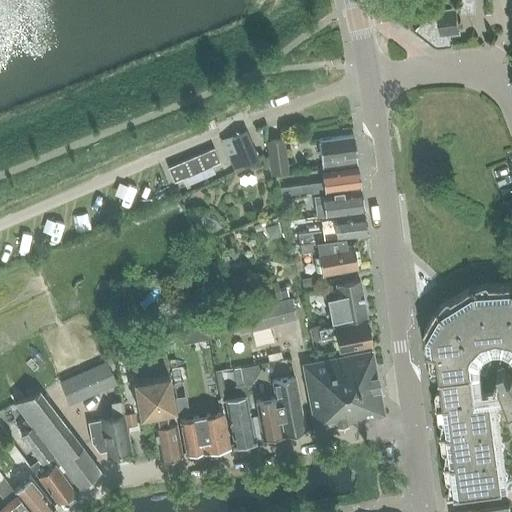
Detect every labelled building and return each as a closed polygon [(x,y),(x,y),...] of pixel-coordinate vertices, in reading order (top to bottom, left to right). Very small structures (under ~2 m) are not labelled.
[(455,7),(455,8),(439,10),(439,9),(438,9),(440,18),(431,20),(424,24),(418,30),(415,28),(414,29),(433,44),(437,46),(441,46),(451,45),(449,33),(457,32),(458,33),(460,33),(456,7),(455,7)] [(257,156),(246,131),(232,137),(239,153),(229,157),(231,163),(240,160),(243,167),(260,160),(265,157),(264,153),(257,156)] [(323,170),(357,165),(356,155),(357,155),(354,134),(318,139),(323,170)] [(288,172),(284,138),(267,140),(272,174),(288,172)] [(219,161),(213,147),(169,166),(175,181),(182,177),(212,165),(219,161)] [(280,196),(290,195),(361,186),(358,166),(322,171),(323,181),(279,187),(280,196)] [(364,210),(361,189),(314,195),(317,216),(364,210)] [(298,233),(300,242),(345,236),(368,234),(365,213),(332,217),(333,228),(298,233)] [(213,217),(207,215),(201,215),(195,217),(200,228),(202,227),(204,227),(207,228),(209,230),(210,232),(221,226),(218,221),(213,217)] [(321,273),(358,266),(353,241),(346,242),(345,236),(300,242),(302,253),(317,250),(321,273)] [(307,287),(316,285),(315,275),(305,277),(307,287)] [(336,283),(338,295),(328,297),(332,321),(367,315),(361,279),(336,283)] [(454,475),(453,475),(451,475),(448,495),(449,496),(503,489),(491,398),(478,399),(473,360),(477,352),(483,345),(492,340),(501,339),(511,340),(511,341),(511,283),(475,285),(438,307),(437,308),(425,329),(426,330),(427,330),(429,347),(429,349),(438,351),(441,375),(439,375),(439,376),(441,376),(445,404),(437,405),(437,407),(445,406),(446,416),(444,416),(441,435),(441,437),(449,436),(450,446),(448,445),(445,465),(445,466),(452,465),(454,475)] [(266,303),(282,300),(279,285),(262,289),(266,303)] [(282,300),(266,303),(236,310),(241,332),(296,319),(291,298),(282,300)] [(340,351),(370,345),(372,344),(367,319),(319,328),(321,338),(337,335),(340,351)] [(302,362),(315,428),(385,415),(373,349),(351,353),(316,360),(302,362)] [(134,377),(134,378),(140,413),(156,410),(165,409),(175,407),(166,354),(147,357),(150,374),(134,377)] [(59,381),(70,404),(117,383),(107,360),(59,381)] [(503,388),(498,389),(499,397),(506,396),(511,407),(511,406),(511,377),(509,378),(505,367),(499,370),(503,380),(501,381),(503,388)] [(296,375),(295,375),(275,380),(278,396),(256,400),(259,414),(250,416),(255,438),(255,439),(263,437),(263,438),(306,430),(296,375)] [(233,443),(255,438),(250,416),(248,405),(242,376),(233,378),(237,398),(225,400),(233,443)] [(14,401),(26,417),(59,459),(79,486),(101,469),(39,390),(14,401)] [(100,419),(88,421),(92,442),(99,451),(106,450),(107,454),(115,453),(120,453),(125,452),(125,451),(131,450),(127,426),(125,414),(125,413),(123,413),(121,401),(111,403),(113,415),(99,417),(100,419)] [(168,423),(165,409),(156,410),(159,424),(152,425),(159,458),(183,454),(177,421),(168,423)] [(229,445),(223,410),(181,417),(187,452),(229,445)] [(136,424),(134,412),(125,414),(127,426),(136,424)] [(55,461),(59,459),(26,417),(22,420),(28,428),(21,433),(39,457),(30,464),(35,472),(58,502),(76,488),(55,461)] [(3,448),(10,457),(21,472),(8,482),(32,511),(45,511),(55,505),(31,476),(35,472),(30,464),(13,441),(3,448)] [(0,511),(32,511),(8,482),(4,476),(0,479),(0,493),(6,502),(0,507),(0,511)]
